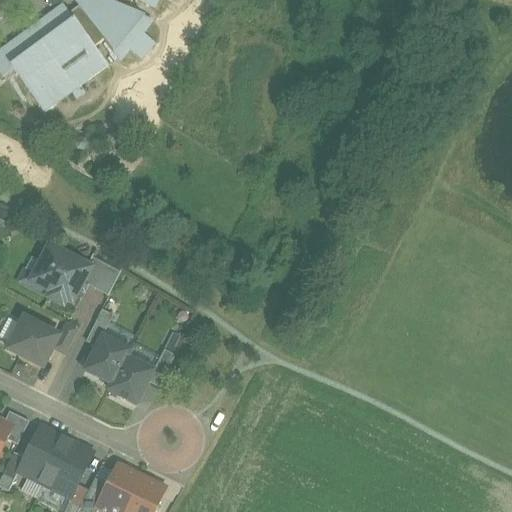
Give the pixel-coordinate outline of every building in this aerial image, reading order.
[(14,69),(44,111),(106,66),(93,47),(103,40),(121,65),(132,52),(142,61),(155,46),(145,37),(156,24),(128,11),(133,0),(157,10),(161,0),(73,0),(79,8),(70,14),(63,5),(0,50),(0,76),(1,78),(14,69)] [(28,282),(74,305),(94,264),(48,241),(28,282)] [(6,350),(42,368),(60,333),(23,315),(6,350)] [(114,384),(110,393),(122,399),(136,406),(155,368),(128,355),(132,348),(104,335),(86,370),(99,377),(114,384)] [(0,453),(14,424),(0,417),(0,453)] [(18,473),(72,499),(95,451),(83,446),(54,432),(41,426),(18,473)] [(167,485),(119,461),(113,474),(96,508),(105,511),(153,511),(161,497),(167,485)]
